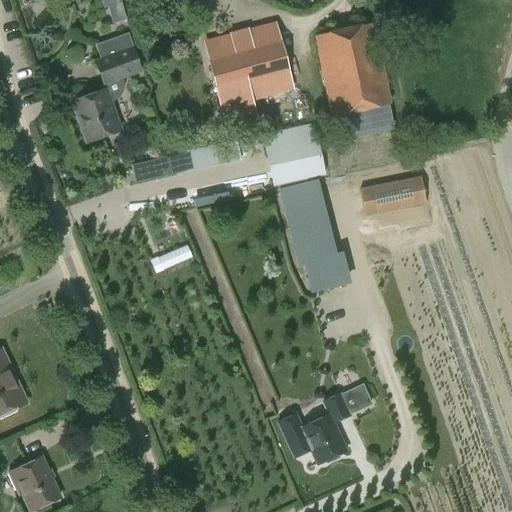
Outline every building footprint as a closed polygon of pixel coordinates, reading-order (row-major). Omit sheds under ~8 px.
[(329,117),(336,115),(342,141),(394,130),(389,105),(391,104),(374,22),(313,35),(329,117)] [(293,88),(275,24),(204,42),(224,121),(254,114),(250,100),(293,88)] [(115,100),(118,98),(121,94),(122,91),(123,88),(123,84),(123,82),(122,79),(141,72),(127,32),(94,43),(99,57),(94,60),(103,87),(103,86),(104,89),(77,99),(82,114),(77,115),(87,141),(119,130),(109,104),(115,100)] [(274,185),(324,174),(312,121),(262,132),(274,185)] [(184,155),(168,158),(171,173),(187,171),(184,155)] [(166,156),(131,165),(135,182),(170,174),(166,156)] [(419,176),(358,188),(364,217),(425,204),(419,176)] [(335,252),(317,179),(276,189),(296,269),(303,266),(309,292),(350,284),(342,251),(335,252)] [(189,247),(160,253),(163,264),(192,258),(189,247)] [(1,351),(0,351),(0,414),(25,403),(10,371),(2,374),(0,369),(0,353),(2,352),(1,351)] [(294,415),(276,423),(293,458),(309,450),(316,465),(345,451),(332,424),(349,416),(339,395),(322,402),(328,414),(300,428),(294,415)] [(41,457),(8,473),(18,494),(20,493),(29,511),(39,507),(40,510),(51,505),(50,502),(60,497),(41,457)]
